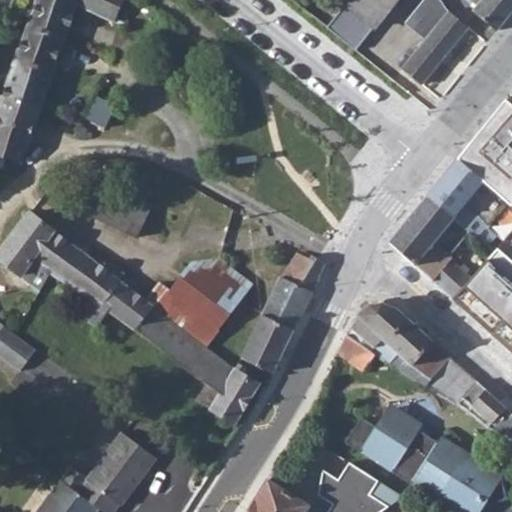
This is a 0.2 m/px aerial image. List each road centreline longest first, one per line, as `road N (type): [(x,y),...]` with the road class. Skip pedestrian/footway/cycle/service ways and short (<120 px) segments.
road 1 (tertiary): [(214,511),(277,413),(356,258)]
road 2 (residential): [(429,149),(230,0)]
road 3 (residential): [(356,258),(384,272),(511,390)]
road 4 (tertiary): [(356,258),(429,149)]
road 5 (tertiary): [(429,149),(511,53)]
